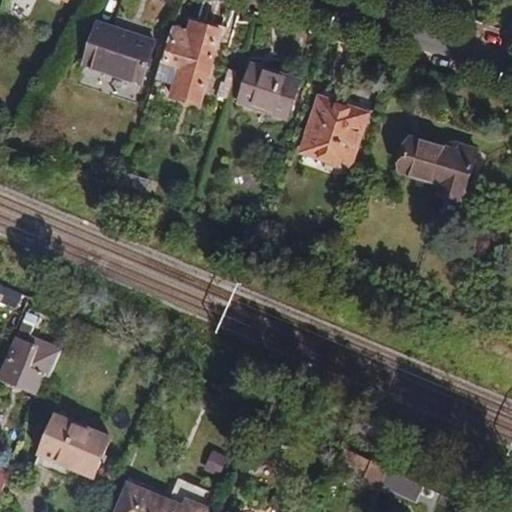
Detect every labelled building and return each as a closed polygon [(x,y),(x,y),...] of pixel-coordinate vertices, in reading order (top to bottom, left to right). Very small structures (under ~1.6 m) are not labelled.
[(155,81),(174,87),(171,98),(201,106),(222,31),(192,22),(189,33),(173,28),(155,81)] [(98,23),(84,66),(142,85),(156,42),(98,23)] [(252,65),(239,103),(288,120),(301,82),(252,65)] [(225,83),(233,86),(237,72),(229,70),(225,83)] [(228,100),(233,86),(225,83),(223,82),(218,96),(228,100)] [(323,90),(302,153),(350,170),(372,107),(323,90)] [(462,203),(478,152),(455,145),(453,152),(411,139),(401,172),(442,185),(439,196),(462,203)] [(125,172),(121,184),(147,194),(151,181),(125,172)] [(23,295),(0,284),(0,303),(16,311),(23,295)] [(25,325),(34,329),(38,320),(29,313),(25,325)] [(25,325),(0,379),(33,392),(35,394),(44,374),(50,377),(61,351),(31,337),(34,329),(25,325)] [(36,466),(73,482),(77,472),(94,479),(111,439),(57,416),(36,466)] [(383,467),(345,449),(340,461),(378,480),(383,467)] [(214,453),(206,470),(220,477),(228,459),(214,453)] [(0,494),(1,495),(9,474),(0,470),(0,494)] [(423,487),(390,471),(384,486),(416,502),(423,487)] [(210,511),(211,511),(205,508),(212,492),(179,478),(169,502),(130,486),(118,511),(210,511)]
